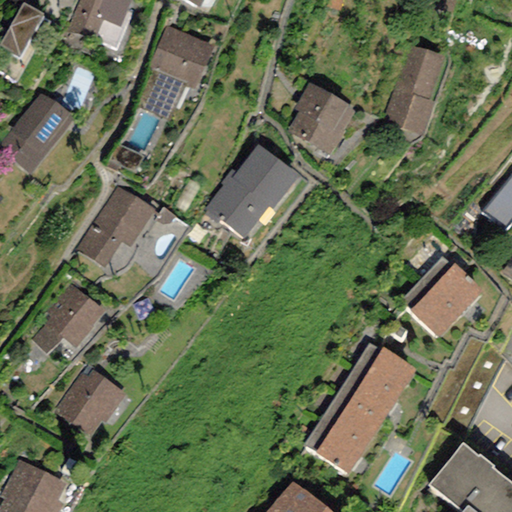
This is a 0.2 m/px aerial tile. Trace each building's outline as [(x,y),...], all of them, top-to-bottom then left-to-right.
[(132,2),(127,0),(78,0),(65,33),(90,43),(92,40),(117,50),(132,15),(127,14),(132,2)] [(205,0),(174,0),(199,12),(205,0)] [(43,19),(23,8),(0,48),(0,51),(19,62),(43,19)] [(213,47),(165,27),(147,69),(152,71),(136,108),(169,122),(185,87),(195,91),(213,47)] [(445,59),(407,46),(380,125),(423,140),(435,105),(430,103),(445,59)] [(348,108),(309,86),(295,111),(298,113),(287,134),(329,158),(354,113),(347,109),(348,108)] [(0,146),(0,152),(30,176),(73,121),(41,95),(0,146)] [(298,181),(257,148),(236,175),(232,171),(221,185),(223,187),(204,211),(243,243),(268,211),(272,214),(298,181)] [(511,183),(488,224),(511,237),(511,183)] [(154,212),(116,188),(75,251),(105,270),(121,245),(129,250),(154,212)] [(438,343),(482,297),(443,259),(399,305),(438,343)] [(67,281),(36,317),(45,325),(31,340),(46,356),(63,340),(75,351),(94,330),(92,328),(105,314),(67,281)] [(349,479),(415,377),(368,347),(302,449),(349,479)] [(126,397),(92,372),(87,379),(80,374),(52,412),(90,439),(101,423),(105,426),(126,397)] [(478,464),(462,450),(428,490),(454,511),(511,511),(511,493),(491,476),(493,474),(479,463),(478,464)] [(65,486),(18,462),(0,497),(0,498),(4,501),(0,507),(0,511),(59,511),(62,507),(56,503),(65,486)] [(321,511),(292,488),(271,511),(321,511)]
